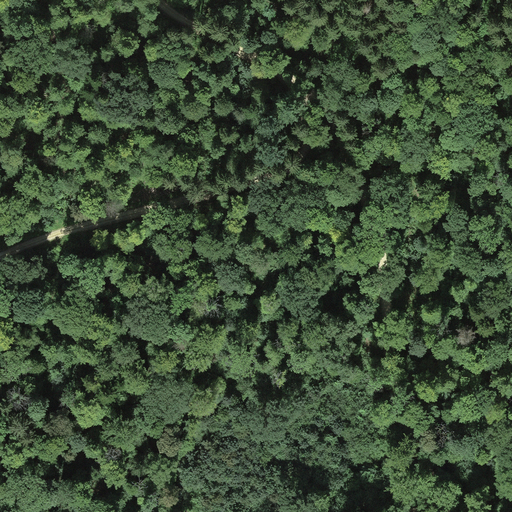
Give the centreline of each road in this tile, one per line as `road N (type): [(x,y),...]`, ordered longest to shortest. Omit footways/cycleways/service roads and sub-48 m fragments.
road 1 (track): [(448,511),(405,430),(393,386),(373,216),(348,144),(320,99),(160,0)]
road 2 (track): [(298,91),(305,145),(286,166),(0,261)]
